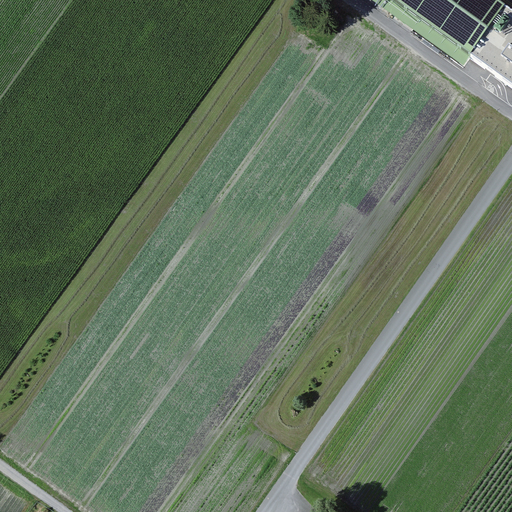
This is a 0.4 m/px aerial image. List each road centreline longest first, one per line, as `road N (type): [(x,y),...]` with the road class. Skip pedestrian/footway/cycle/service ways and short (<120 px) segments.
road 1 (residential): [(511,158),(268,511)]
road 2 (track): [(511,113),(351,0)]
